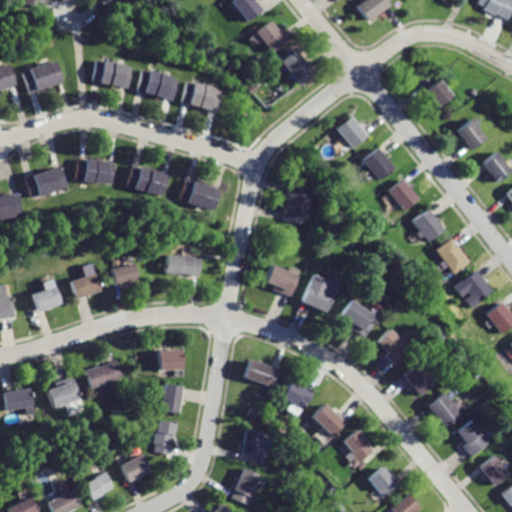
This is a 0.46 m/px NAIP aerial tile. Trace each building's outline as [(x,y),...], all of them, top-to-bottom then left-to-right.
[(254,0),(234,0),(232,2),(247,21),(262,10),(254,0)] [(380,0),(359,0),(353,5),(366,20),(384,4),(380,0)] [(511,0),(478,0),(476,4),(482,7),(480,10),(492,16),(493,13),(507,20),(511,10),(511,0)] [(271,21),(256,33),(272,53),(287,41),(271,21)] [(293,51),(278,63),(296,84),(311,72),(293,51)] [(94,60),(89,81),(125,89),(130,67),(94,60)] [(20,73),(27,92),(61,80),(54,61),(20,73)] [(7,65),(0,67),(0,88),(13,84),(7,65)] [(140,69),(134,91),(170,101),(176,79),(140,69)] [(436,80),(421,93),(435,108),(449,96),(436,80)] [(185,82),(179,103),(214,113),(220,92),(185,82)] [(348,118),(332,131),(348,150),(363,137),(348,118)] [(466,121),(452,133),(466,151),(481,140),(466,121)] [(375,149),(361,159),(376,180),(391,170),(375,149)] [(491,153),(478,164),(495,183),(508,171),(491,153)] [(75,159),(73,180),(109,184),(111,163),(75,159)] [(23,178),(29,198),(64,186),(58,167),(23,178)] [(130,167),(125,186),(161,195),(166,176),(130,167)] [(398,180),(384,192),(399,210),(413,199),(398,180)] [(183,181),(177,200),(211,211),(217,191),(183,181)] [(289,183),(283,221),(305,224),(310,186),(289,183)] [(511,186),(502,194),(511,207),(511,186)] [(0,196),(0,217),(22,214),(19,193),(0,196)] [(424,211),(410,221),(418,231),(415,233),(420,239),(423,236),(427,241),(439,231),(424,211)] [(448,238),(433,249),(451,273),(466,262),(448,238)] [(167,255),(164,275),(178,277),(179,273),(197,276),(200,260),(167,255)] [(110,270),(114,288),(139,282),(136,264),(110,270)] [(270,266),(263,284),(273,288),(272,291),(288,297),(296,277),(270,266)] [(472,270),(452,287),(459,296),(465,291),(468,295),(463,299),(470,308),(490,292),(472,270)] [(70,283),(76,300),(102,290),(95,273),(70,283)] [(311,276),(298,303),(323,314),(335,286),(311,276)] [(31,295),(38,312),(61,303),(54,286),(31,295)] [(0,296),(0,319),(17,318),(14,295),(0,296)] [(347,302),(336,317),(349,326),(347,329),(361,339),(374,320),(347,302)] [(511,323),(497,303),(483,315),(499,334),(511,323)] [(385,331),(374,343),(384,352),(382,355),(392,365),(406,350),(385,331)] [(156,351),(158,371),(181,369),(180,349),(156,351)] [(84,373),(89,389),(122,377),(116,361),(84,373)] [(249,361),(243,378),(273,388),(279,371),(249,361)] [(415,365),(402,376),(418,395),(431,384),(415,365)] [(44,390),(51,408),(81,397),(73,376),(58,382),(59,384),(44,390)] [(288,382),(279,398),(299,409),(309,391),(299,385),(298,387),(288,382)] [(161,384),(157,410),(175,413),(179,386),(161,384)] [(0,392),(0,397),(4,413),(30,407),(25,387),(0,392)] [(441,393),(426,406),(444,427),(459,415),(441,393)] [(321,404),(308,418),(330,439),(346,421),(334,411),(332,414),(321,404)] [(156,421),(150,452),(166,455),(170,436),(172,437),(174,424),(156,421)] [(468,421),(454,433),(463,444),(461,446),(471,456),(487,442),(468,421)] [(244,431),(240,454),(259,457),(262,434),(244,431)] [(354,431),(341,443),(358,463),(372,451),(354,431)] [(140,455),(118,466),(126,483),(148,472),(140,455)] [(491,455),(476,467),(493,487),(507,474),(491,455)] [(378,468),(366,478),(382,497),(399,483),(390,472),(385,476),(378,468)] [(243,471),(229,497),(245,505),(259,479),(243,471)] [(102,473),(80,485),(89,501),(102,494),(101,492),(109,488),(102,473)] [(511,482),(499,493),(511,508),(511,482)] [(70,492),(45,504),(49,511),(74,511),(79,510),(70,492)] [(406,494),(383,511),(411,511),(417,508),(406,494)] [(37,511),(29,498),(5,510),(6,511),(37,511)] [(208,511),(227,511),(219,502),(208,511)]
